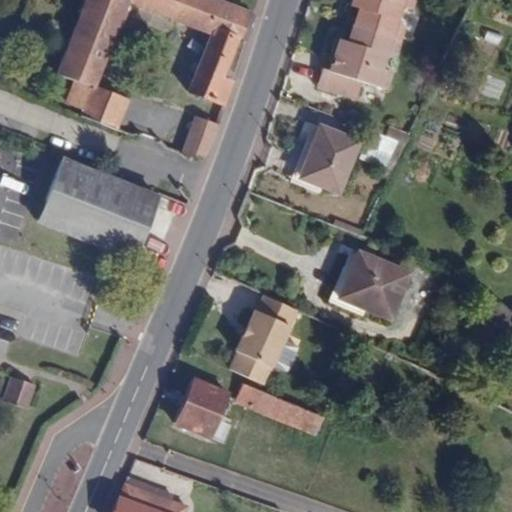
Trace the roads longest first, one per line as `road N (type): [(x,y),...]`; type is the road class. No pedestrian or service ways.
road 1 (tertiary): [(220,195),(87,511)]
road 2 (residential): [(220,195),(0,106)]
road 3 (tertiary): [(281,0),(220,195)]
